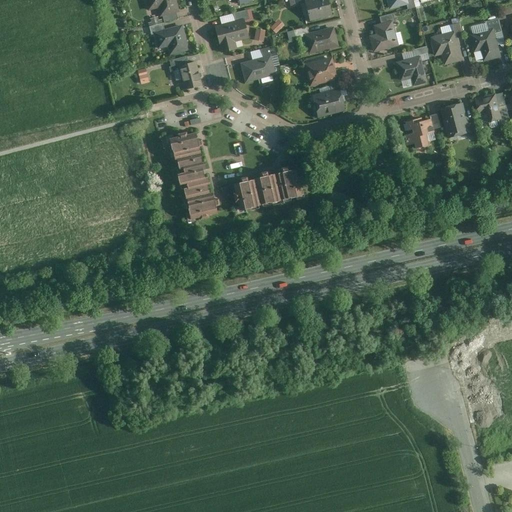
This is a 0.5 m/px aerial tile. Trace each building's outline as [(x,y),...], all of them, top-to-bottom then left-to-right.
[(177,10),(174,0),(142,0),(145,10),(155,7),(157,15),(160,15),(175,11),(177,10)] [(331,14),(326,0),(307,0),(303,1),(308,20),(331,14)] [(386,0),(388,8),(406,4),(408,3),(406,0),(386,0)] [(406,0),(408,3),(406,4),(407,8),(415,6),(413,0),(406,0)] [(231,13),(233,20),(242,17),(242,19),(247,18),(245,9),(231,13)] [(175,11),(160,15),(162,21),(176,17),(175,11)] [(378,16),(380,22),(391,19),(392,21),(394,21),(392,12),(378,16)] [(233,20),(212,25),(219,52),(235,48),(233,40),(247,37),(242,19),(242,17),(233,20)] [(485,21),(487,29),(494,27),(495,32),(502,31),(498,17),(485,21)] [(277,34),(285,25),(279,19),(271,28),(277,34)] [(372,51),(398,45),(392,21),(391,19),(380,22),(372,24),(374,33),(368,35),(372,51)] [(151,30),(162,28),(161,22),(147,25),(149,33),(152,33),(151,30)] [(452,23),(454,30),(455,30),(458,38),(464,36),(460,22),(452,23)] [(187,49),(180,23),(162,28),(151,30),(152,33),(156,48),(165,46),(167,55),(187,49)] [(302,33),(307,32),(305,26),(285,31),(288,39),(302,36),(302,33)] [(337,46),(332,26),(307,32),(302,33),(302,36),(307,54),(337,46)] [(487,29),(469,34),(474,51),(480,50),(483,61),(501,57),(495,32),(494,27),(487,29)] [(255,40),(264,42),(266,30),(257,28),(255,40)] [(464,59),(458,38),(455,30),(454,30),(430,36),(435,55),(441,54),(444,64),(464,59)] [(259,48),(261,56),(269,54),(269,56),(275,54),(272,45),(259,48)] [(412,49),(414,56),(419,55),(427,53),(426,45),(412,49)] [(261,56),(238,62),(243,81),(274,74),(269,56),(269,54),(261,56)] [(395,61),(399,80),(410,78),(412,85),(426,82),(419,55),(414,56),(395,61)] [(175,65),(186,62),(185,56),(167,59),(169,65),(167,66),(168,71),(176,68),(175,65)] [(336,79),(330,56),(302,62),(307,86),(336,79)] [(200,85),(194,60),(186,62),(175,65),(176,68),(182,89),(200,85)] [(142,84),(150,81),(146,68),(137,70),(142,84)] [(338,89),(338,87),(330,89),(310,94),(316,117),(343,110),(338,89)] [(496,93),(476,98),(480,113),(484,112),(487,122),(489,122),(490,126),(492,127),(497,126),(498,124),(497,119),(500,118),(502,118),(499,106),(496,93)] [(463,102),(440,108),(448,137),(469,132),(471,131),(468,123),(463,102)] [(506,104),(499,106),(502,118),(500,118),(501,120),(509,118),(506,104)] [(429,115),(430,118),(432,128),(440,126),(436,113),(429,115)] [(414,118),(404,121),(406,130),(410,129),(411,132),(404,134),(407,145),(412,143),(414,147),(427,144),(424,133),(433,131),(432,128),(430,118),(415,120),(414,118)] [(474,121),(468,123),(471,131),(469,132),(470,137),(478,134),(474,121)] [(214,214),(212,206),(215,205),(213,198),(210,198),(209,192),(205,192),(204,183),(207,183),(205,175),(201,176),(200,168),(204,167),(203,160),(199,161),(196,145),(201,144),(199,138),(196,139),(193,130),(183,132),(182,130),(173,132),(174,135),(167,136),(175,167),(179,166),(180,171),(174,172),(176,183),(182,182),(183,187),(180,188),(187,219),(196,217),(197,220),(208,218),(207,215),(214,214)] [(230,183),(232,191),(230,192),(232,201),(234,200),(236,209),(299,197),(296,187),(299,186),(298,178),(295,178),(293,171),(285,172),(284,168),(277,169),(278,173),(265,176),(264,173),(257,174),(258,177),(244,180),(243,176),(236,178),(236,181),(230,183)]
